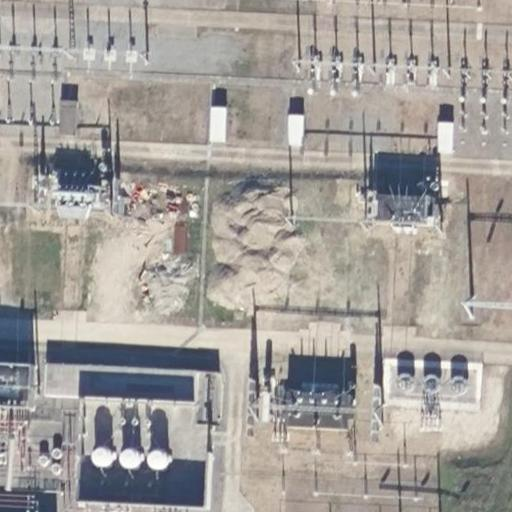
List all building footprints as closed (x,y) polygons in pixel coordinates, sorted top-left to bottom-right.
[(80,101),(62,100),(60,136),(78,137),(80,101)] [(230,109),(216,109),(214,142),(228,142),(230,109)] [(308,117),(293,116),(292,147),(307,148),(308,117)] [(457,125),(443,124),(441,154),(455,155),(457,125)] [(68,216),(83,217),(84,195),(83,195),(84,173),(54,172),(53,204),(69,204),(68,216)] [(377,223),(431,224),(433,174),(378,173),(377,223)] [(173,223),(171,253),(186,254),(188,224),(173,223)] [(218,373),(44,361),(42,395),(171,403),(170,417),(196,419),(197,404),(216,405),(218,373)] [(349,432),(353,385),(336,384),(338,365),(292,361),(290,383),(276,382),(273,421),(287,422),(285,446),(315,449),(316,429),(349,432)] [(29,364),(0,362),(0,431),(26,433),(29,364)] [(385,366),(384,408),(419,408),(419,426),(438,427),(438,408),(477,409),(477,375),(413,374),(414,366),(385,366)] [(191,444),(205,446),(208,426),(194,424),(191,444)] [(122,503),(125,468),(138,469),(140,455),(94,451),(92,471),(82,470),(79,498),(122,503)] [(172,490),(199,493),(201,470),(174,468),(172,490)] [(0,497),(0,511),(53,511),(54,500),(0,497)]
